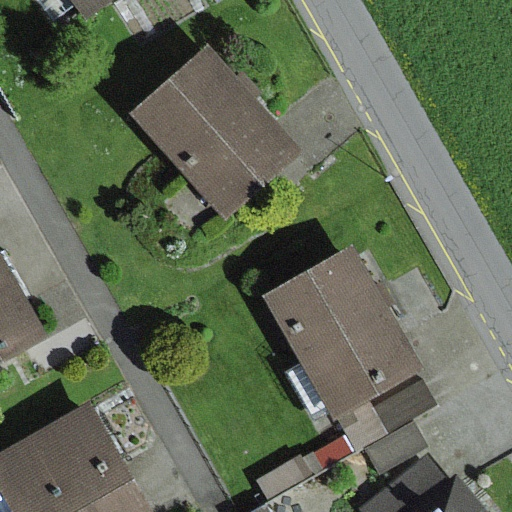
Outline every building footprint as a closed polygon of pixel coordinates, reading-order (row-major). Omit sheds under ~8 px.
[(79,0),(89,14),(109,0),(79,0)] [(135,106),(229,214),(309,144),(214,36),(135,106)] [(0,362),(55,332),(0,235),(0,362)] [(360,238),(268,289),(306,356),(289,366),(317,416),(335,406),(338,411),(371,393),(429,361),(360,238)] [(426,375),(377,404),(391,429),(441,400),(426,375)] [(391,429),(377,404),(371,393),(338,411),(358,448),(391,429)] [(96,394),(0,450),(0,511),(156,511),(163,508),(96,394)] [(417,418),(367,447),(382,472),(432,443),(417,418)] [(361,508),(364,511),(495,511),(460,470),(453,476),(432,450),(361,508)] [(273,511),(268,503),(251,511),(273,511)]
